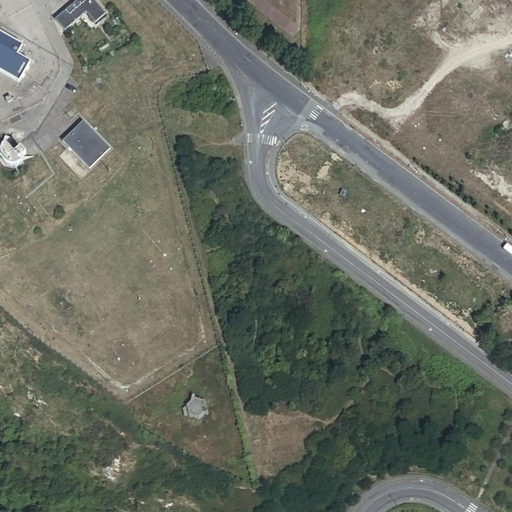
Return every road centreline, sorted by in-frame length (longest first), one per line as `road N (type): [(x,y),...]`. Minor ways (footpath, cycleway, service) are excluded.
road 1 (tertiary): [(511,383),(268,196),(260,178),(262,139),(282,93)]
road 2 (residential): [(282,93),(511,263)]
road 3 (tertiary): [(176,0),(282,93)]
road 4 (tertiary): [(363,511),(384,493),(411,486),(470,511)]
